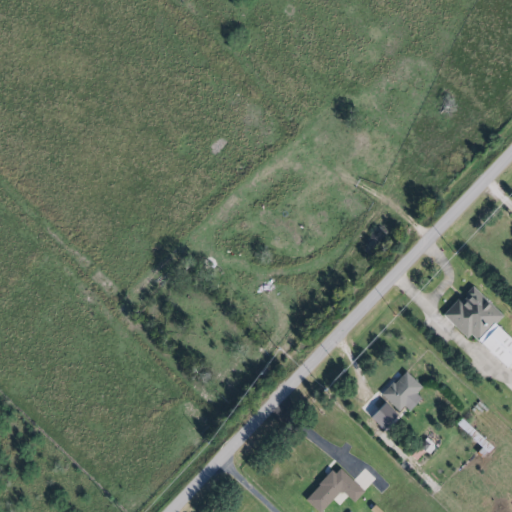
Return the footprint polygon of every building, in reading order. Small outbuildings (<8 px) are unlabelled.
[(439,316),(463,339),(467,335),(503,369),(511,359),(511,344),(492,325),(500,316),(470,288),(457,301),(455,299),(439,316)] [(395,412),(401,407),(406,411),(418,399),(413,394),(418,388),(403,372),(378,395),(395,412)] [(395,417),(380,403),(366,418),(380,432),(395,417)] [(453,424),(480,451),(486,445),(459,419),(453,424)] [(317,511),(330,499),(338,506),(345,498),(350,503),(361,492),(334,467),(302,501),(313,511),(317,511)]
